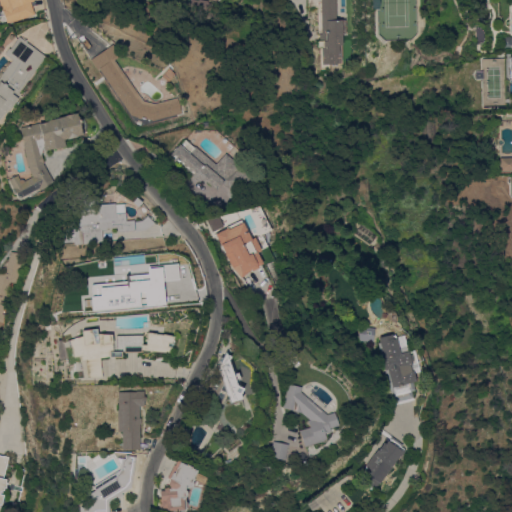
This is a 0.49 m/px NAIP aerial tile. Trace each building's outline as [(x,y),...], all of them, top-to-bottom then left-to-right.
[(31,2),(35,14),(12,23),(12,21),(7,23),(0,2),(0,0),(34,0),(34,1),(31,2)] [(335,0),(336,19),(342,19),(342,20),(345,20),(345,34),(342,34),(343,45),(342,45),(342,64),(329,64),(329,69),(321,69),(320,48),(322,48),(322,47),(318,47),(318,41),(319,41),(319,34),(322,34),(322,32),(318,32),(317,7),(308,7),(308,0),(335,0)] [(380,0),(381,1),(381,3),(381,5),(379,8),(379,9),(373,9),(373,0),(380,0)] [(46,57),(20,93),(22,94),(7,114),(5,113),(0,120),(0,78),(15,58),(9,54),(21,38),(46,57)] [(178,99),(182,113),(154,121),(132,115),(100,69),(98,70),(91,60),(112,44),(120,55),(112,60),(137,96),(138,95),(143,102),(156,105),(178,99)] [(29,179),(33,177),(28,167),(26,157),(24,145),(20,128),(65,116),(74,113),(74,114),(77,113),(83,135),(78,136),(78,137),(68,139),(64,140),(66,146),(55,149),(55,148),(45,151),(44,147),(42,154),(44,163),(44,164),(54,182),(40,190),(39,188),(33,192),(20,199),(14,188),(13,188),(9,180),(17,175),(20,180),(21,179),(24,180),(25,181),(29,179)] [(216,164),(225,153),(236,162),(235,163),(239,167),(239,168),(251,179),(247,184),(242,180),(232,191),(222,183),(216,190),(206,181),(205,183),(202,180),(200,182),(184,168),(185,167),(171,155),(180,144),(181,145),(185,140),(195,148),(196,147),(216,164)] [(511,171),(502,171),(501,158),(511,157),(511,171)] [(134,220),(135,231),(118,232),(118,228),(107,229),(107,230),(91,231),(92,243),(75,244),(72,206),(115,204),(115,205),(125,204),(126,221),(134,220)] [(224,226),(213,232),(207,221),(219,218),(224,226)] [(260,251),(257,253),(262,263),(257,266),(258,268),(252,271),(251,269),(242,278),(232,268),(225,254),(226,253),(222,245),(221,246),(215,234),(227,228),(226,227),(240,220),(242,223),(243,222),(251,239),(254,238),(260,251)] [(0,274),(1,272),(5,273),(11,252),(24,255),(17,283),(11,282),(7,297),(8,297),(5,309),(4,309),(3,314),(5,315),(1,332),(0,331),(0,274)] [(143,335),(143,345),(146,345),(147,332),(157,333),(156,334),(162,335),(162,334),(174,336),(171,353),(141,350),(141,352),(124,352),(124,351),(121,351),(121,357),(109,357),(109,356),(100,358),(103,377),(88,378),(86,359),(82,360),(82,356),(74,357),(74,354),(73,354),(72,347),(70,347),(69,340),(82,336),(81,330),(97,328),(97,333),(112,334),(112,339),(115,339),(116,336),(143,335)] [(408,351),(414,350),(419,372),(413,373),(415,381),(413,382),(415,390),(411,391),(413,397),(395,402),(393,396),(392,396),(378,343),(379,343),(378,338),(391,334),(391,336),(394,335),(398,349),(406,346),(408,351)] [(233,374),(237,372),(240,380),(235,381),(236,385),(243,388),(240,395),(241,399),(230,403),(223,382),(214,401),(201,395),(205,386),(208,387),(212,379),(210,378),(216,364),(219,366),(225,352),(226,354),(230,356),(228,360),(233,374)] [(297,410),(297,411),(283,408),(288,384),(302,387),(301,392),(326,415),(333,412),(337,426),(328,429),(328,432),(323,434),(324,438),(321,441),(303,447),(298,431),(308,427),(306,422),(309,418),(297,410)] [(118,392),(137,392),(137,391),(144,391),(144,397),(146,397),(146,401),(144,401),(144,406),(140,406),(140,418),(142,418),(141,424),(140,424),(140,450),(123,450),(123,432),(118,432),(118,392)] [(286,444),(283,460),(270,457),(273,441),(286,444)] [(403,451),(400,456),(399,456),(391,466),(392,467),(375,488),(372,486),(371,488),(362,482),(364,479),(362,478),(365,474),(362,471),(366,467),(365,466),(383,443),(385,444),(388,441),(394,445),(394,444),(403,451)] [(10,457),(4,478),(8,480),(7,483),(8,483),(7,488),(5,487),(4,491),(2,490),(2,493),(1,493),(0,494),(5,495),(2,505),(0,504),(0,455),(4,456),(10,457)] [(95,490),(93,487),(120,470),(122,455),(136,457),(131,488),(109,501),(109,511),(80,511),(80,507),(90,506),(89,494),(95,490)] [(168,477),(174,465),(175,466),(178,460),(181,462),(180,462),(186,465),(186,464),(192,467),(191,468),(197,471),(193,478),(194,479),(192,483),(192,485),(191,487),(188,488),(186,487),(184,490),(186,491),(187,496),(185,498),(185,500),(183,500),(184,510),(166,511),(162,511),(161,509),(160,509),(160,507),(159,508),(159,501),(159,499),(161,499),(160,491),(164,491),(164,488),(169,488),(169,489),(170,488),(170,487),(169,486),(168,484),(169,482),(170,480),(171,479),(168,477)]
